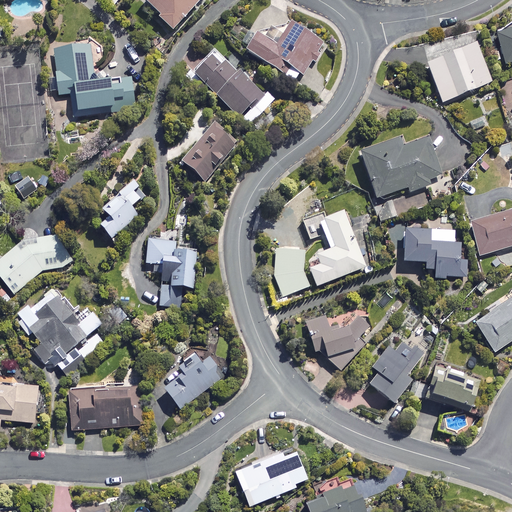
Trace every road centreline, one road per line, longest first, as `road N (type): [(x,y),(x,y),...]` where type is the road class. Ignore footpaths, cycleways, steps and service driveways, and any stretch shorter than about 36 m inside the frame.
road 1 (residential): [(283,379),(252,322),(239,233),(263,178),(349,93),(358,65),(352,26)]
road 2 (residential): [(488,475),(345,427),(283,379)]
road 3 (residential): [(0,467),(121,468),(177,456),(209,438)]
road 4 (residential): [(156,126),(176,55),(224,0)]
road 5 (residential): [(352,26),(428,17),(478,0)]
